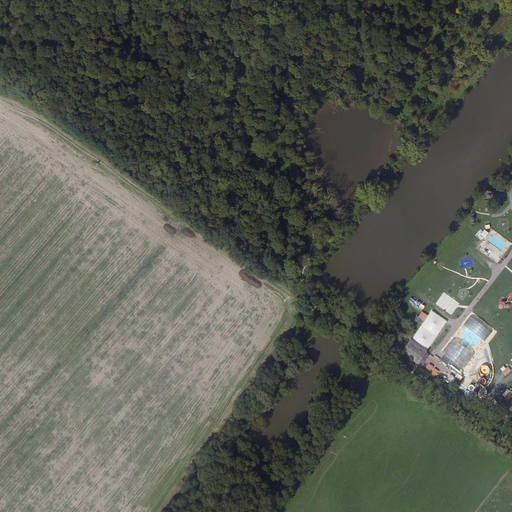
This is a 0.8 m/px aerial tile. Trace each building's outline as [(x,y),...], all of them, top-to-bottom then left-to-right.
[(481,235),(485,238),(489,232),(485,229),(481,235)] [(451,315),(460,304),(444,292),(435,303),(451,315)] [(431,341),(422,335),(418,341),(427,346),(431,341)] [(418,341),(412,336),(404,347),(419,358),(427,346),(418,341)] [(450,345),(439,359),(458,374),(469,360),(450,345)] [(502,370),(505,373),(511,368),(509,364),(507,366),(504,368),(502,370)] [(452,384),(455,379),(450,375),(446,381),(452,384)]
